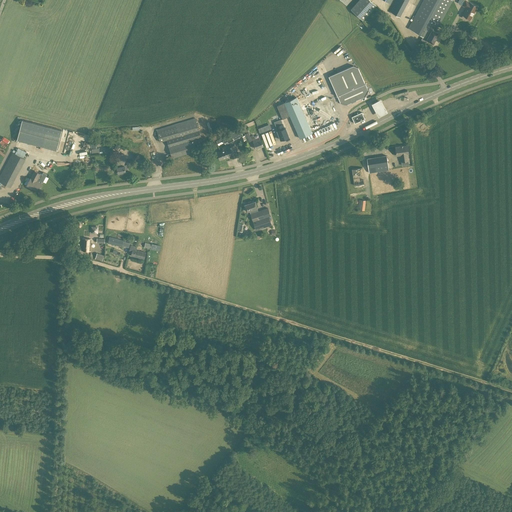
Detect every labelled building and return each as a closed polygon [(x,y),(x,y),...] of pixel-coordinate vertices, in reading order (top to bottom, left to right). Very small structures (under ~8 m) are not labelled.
[(363,20),(376,5),(369,0),(358,0),(351,9),(363,20)] [(395,0),(389,11),(399,17),(408,1),(408,0),(395,0)] [(423,0),(408,28),(423,37),(427,38),(426,40),(433,44),(439,33),(432,30),(432,29),(428,27),(430,24),(438,28),(452,0),(451,0),(423,0)] [(467,8),(463,15),(470,19),(474,12),(477,6),(469,2),(465,0),(462,5),(467,8)] [(358,68),(353,65),(329,76),(340,102),(346,104),(364,97),(368,90),(358,68)] [(336,122),(318,79),(305,85),(323,128),(336,122)] [(296,97),(277,106),(282,119),(290,116),(300,138),(312,132),(303,110),(311,107),(309,103),(300,107),(296,97)] [(371,103),(377,116),(386,112),(380,99),(371,103)] [(354,123),(364,119),(362,112),(352,117),(354,123)] [(172,158),(196,150),(194,144),(203,142),(195,118),(156,130),(160,142),(167,140),(172,158)] [(22,120),(17,140),(56,150),(61,130),(22,120)] [(288,136),(285,128),(283,124),(282,124),(281,120),(275,122),(276,126),(277,131),(281,139),(288,136)] [(263,146),(261,140),(260,140),(259,137),(255,139),(253,135),(250,136),(246,125),(242,127),(248,142),(252,141),(252,140),(253,143),(254,143),(256,149),(263,146)] [(230,133),(222,138),(216,141),(219,146),(225,143),(226,145),(243,135),(238,128),(230,133)] [(230,144),(226,146),(230,156),(231,158),(238,155),(233,145),(231,146),(230,144)] [(395,147),(397,156),(400,155),(401,162),(409,161),(408,154),(407,145),(395,147)] [(220,159),(230,156),(226,146),(222,147),(223,149),(217,152),(220,159)] [(18,148),(15,153),(12,152),(0,175),(0,181),(11,187),(25,158),(23,158),(26,152),(18,148)] [(118,173),(126,172),(124,162),(125,162),(123,154),(116,155),(117,163),(116,163),(117,167),(118,173)] [(389,170),(386,155),(374,157),(367,158),(369,173),(389,170)] [(354,189),(365,187),(362,168),(352,169),(354,189)] [(35,171),(31,178),(27,185),(38,191),(42,184),(41,184),(42,182),(43,182),(47,174),(43,172),(42,174),(41,173),(40,174),(35,171)] [(246,209),(249,208),(250,210),(249,210),(253,222),(254,222),(255,224),(254,224),(256,229),(265,226),(263,218),(265,218),(262,210),(258,211),(257,208),(255,201),(251,203),(251,202),(248,202),(248,204),(244,205),(246,209)] [(90,238),(90,232),(98,232),(98,226),(92,225),(91,230),(85,230),(85,237),(90,238)] [(123,241),(123,240),(109,236),(108,244),(122,247),(122,245),(129,247),(130,243),(123,241)] [(90,251),(91,239),(82,239),(82,250),(90,251)] [(144,258),(145,253),(136,250),(137,247),(130,245),(129,251),(132,252),(131,255),(144,258)] [(104,255),(97,253),(95,259),(102,261),(104,255)]
